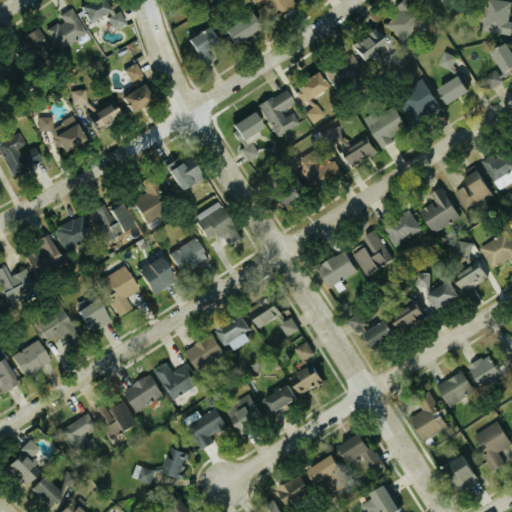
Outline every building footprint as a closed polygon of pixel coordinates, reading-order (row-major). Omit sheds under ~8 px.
[(101,0),(82,8),(89,24),(109,15),(116,30),(129,25),(123,11),(117,14),(111,0),(101,0)] [(511,25),(511,22),(509,22),(511,2),(497,0),(487,0),(483,31),(511,35),(511,25)] [(420,22),(399,2),(393,7),(398,11),(385,25),(402,41),(420,22)] [(60,51),(89,35),(75,8),(62,15),(65,21),(49,30),(60,51)] [(261,15),(241,26),(248,39),(268,27),(261,15)] [(388,47),(374,27),(350,45),(364,64),(388,47)] [(204,64),(215,60),(210,50),(223,44),(215,28),(192,38),(204,64)] [(511,67),(511,53),(505,41),(488,52),(498,68),(483,78),(489,88),(511,73),(511,72),(510,69),(511,67)] [(451,69),(456,56),(443,51),(438,64),(451,69)] [(362,75),(353,55),(326,68),(336,88),(362,75)] [(132,80),(144,74),(139,63),(127,70),(132,80)] [(297,90),(310,109),(307,111),(315,124),(326,117),(315,99),(333,88),(324,73),(297,90)] [(467,92),(459,75),(435,88),(443,104),(467,92)] [(413,125),(440,106),(421,79),(394,98),(413,125)] [(138,114),(159,101),(150,86),(129,99),(138,114)] [(76,106),(90,103),(88,89),(73,92),(76,106)] [(262,103),(277,137),(302,126),(295,109),(299,107),(292,90),(262,103)] [(99,131),(127,117),(119,99),(90,113),(99,131)] [(364,120),(377,145),(406,131),(394,105),(364,120)] [(242,149),(249,162),(262,156),(253,138),(270,130),(262,112),(234,126),(245,148),(242,149)] [(39,122),(45,133),(50,130),(59,147),(64,144),(69,153),(91,141),(77,116),(57,126),(51,115),(39,122)] [(0,146),(15,177),(46,162),(38,145),(30,148),(23,133),(0,144),(0,146)] [(376,151),(364,136),(339,154),(351,170),(376,151)] [(511,150),(495,157),(494,154),(483,159),(497,190),(511,183),(511,150)] [(333,155),(321,161),(315,151),(300,160),(316,189),(343,174),(333,155)] [(172,163),(183,190),(208,181),(198,156),(187,161),(185,158),(172,163)] [(462,178),(466,186),(455,191),(464,210),(490,198),(478,170),(462,178)] [(143,184),(149,193),(136,202),(151,224),(177,207),(155,175),(143,184)] [(431,233),(459,219),(442,186),(430,192),(435,202),(419,210),(431,233)] [(197,216),(211,241),(225,233),(232,246),(245,239),(223,201),(197,216)] [(138,226),(126,205),(111,213),(107,205),(92,213),(108,243),(138,226)] [(421,232),(413,212),(384,223),(391,243),(421,232)] [(66,251),(97,237),(87,215),(56,228),(66,251)] [(353,253),(366,275),(393,259),(375,229),(363,237),(373,254),(369,257),(363,247),(353,253)] [(511,259),(511,235),(510,231),(480,245),(491,269),(511,259)] [(39,241),(42,247),(27,255),(40,280),(69,265),(53,234),(39,241)] [(172,253),(184,274),(211,258),(199,237),(172,253)] [(472,242),(457,241),(457,255),(471,256),(472,242)] [(356,273),(346,251),(320,263),(330,285),(356,273)] [(144,266),(155,293),(180,283),(169,256),(144,266)] [(459,292),(487,279),(479,262),(451,275),(459,292)] [(29,269),(13,276),(9,266),(0,269),(0,283),(2,283),(14,310),(42,298),(29,269)] [(120,317),(135,310),(128,297),(141,291),(130,266),(108,276),(116,293),(111,296),(120,317)] [(426,271),(414,278),(419,288),(422,286),(435,310),(458,297),(448,280),(435,288),(426,271)] [(261,328),(281,319),(289,336),(302,330),(295,317),(290,319),(281,299),(253,311),(261,328)] [(114,322),(103,300),(81,311),(92,333),(114,322)] [(387,318),(396,333),(424,315),(415,300),(387,318)] [(83,339),(65,310),(40,325),(50,341),(60,335),(67,348),(83,339)] [(347,318),(352,331),(366,325),(361,312),(347,318)] [(250,333),(256,330),(250,318),(224,329),(234,351),(254,342),(250,333)] [(359,333),(367,348),(391,336),(383,321),(359,333)] [(230,356),(218,334),(188,350),(200,372),(230,356)] [(25,376),(53,363),(43,341),(15,354),(25,376)] [(297,348),(303,361),(317,354),(310,341),(297,348)] [(476,385),(498,376),(489,355),(467,364),(476,385)] [(0,393),(21,384),(10,359),(1,363),(0,360),(0,393)] [(175,372),(170,363),(158,370),(174,400),(202,384),(190,364),(175,372)] [(325,384),(319,367),(296,375),(302,392),(325,384)] [(473,393),(463,371),(436,384),(446,406),(473,393)] [(128,392),(140,411),(166,394),(154,375),(128,392)] [(303,398),(294,384),(268,400),(278,415),(303,398)] [(407,420),(422,442),(449,425),(427,392),(416,399),(423,409),(407,420)] [(270,415),(250,393),(230,413),(251,434),(270,415)] [(140,424),(124,400),(110,409),(106,403),(95,411),(114,440),(140,424)] [(216,443),(212,438),(231,426),(219,407),(190,425),(206,449),(216,443)] [(99,430),(91,414),(64,429),(79,458),(99,447),(92,434),(99,430)] [(505,463),(498,452),(511,445),(498,421),(472,436),(492,471),(505,463)] [(347,444),(361,476),(383,467),(374,445),(363,449),(359,439),(347,444)] [(45,471),(32,460),(42,449),(33,440),(8,466),(30,487),(45,471)] [(192,453),(173,448),(166,472),(185,478),(192,453)] [(444,466),(460,491),(478,479),(461,454),(444,466)] [(335,480),(340,489),(355,480),(340,455),(314,470),(324,487),(335,480)] [(34,489),(54,508),(79,481),(70,473),(59,486),(48,475),(34,489)] [(292,510),(319,496),(308,474),(281,488),(292,510)] [(367,511),(396,511),(384,485),(367,493),(370,500),(363,503),(367,511)] [(89,511),(75,501),(66,511),(89,511)] [(260,511),(286,511),(281,502),(260,511)]
